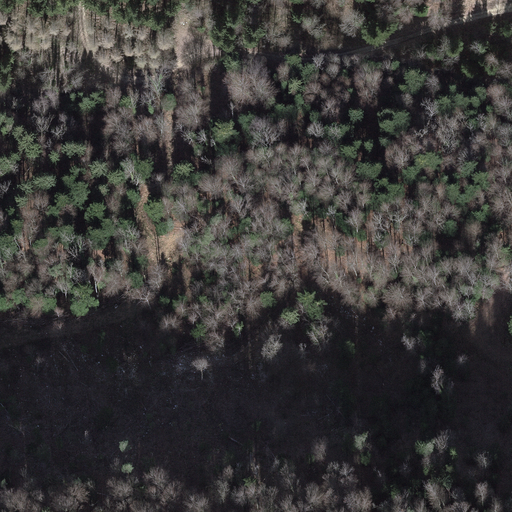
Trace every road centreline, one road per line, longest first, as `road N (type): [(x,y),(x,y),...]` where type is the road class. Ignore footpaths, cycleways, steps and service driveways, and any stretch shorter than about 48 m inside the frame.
road 1 (track): [(0,342),(135,311),(170,243),(227,210),(276,209),(347,244),(400,254),(511,254)]
road 2 (track): [(84,0),(86,39),(106,67),(133,78),(196,50),(363,46),(511,7)]
